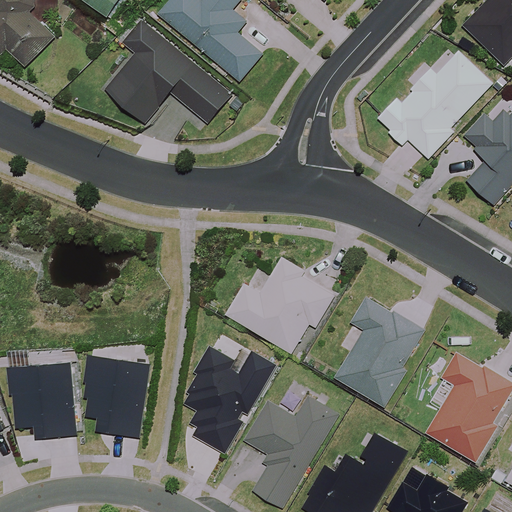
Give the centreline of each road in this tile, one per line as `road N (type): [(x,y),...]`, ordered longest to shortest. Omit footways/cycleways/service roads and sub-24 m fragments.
road 1 (residential): [(0,125),(147,184),(298,191)]
road 2 (residential): [(298,191),(393,220),(511,293)]
road 3 (residential): [(298,191),(312,111),(353,48),(399,0)]
road 4 (residential): [(186,511),(117,489),(37,497),(6,511)]
